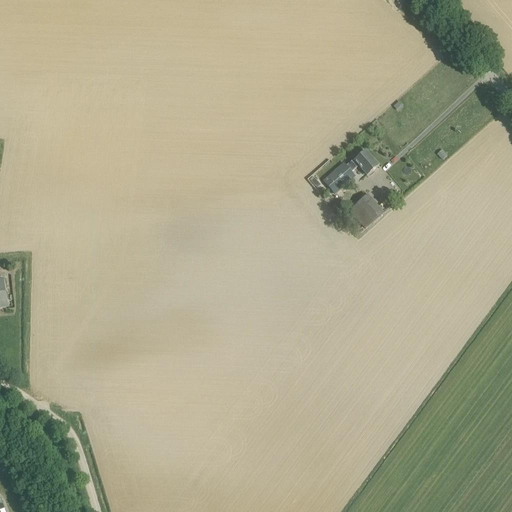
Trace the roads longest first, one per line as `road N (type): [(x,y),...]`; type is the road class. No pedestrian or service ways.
road 1 (unclassified): [(97,511),(71,435),(0,380)]
road 2 (unclassified): [(511,98),(425,0)]
